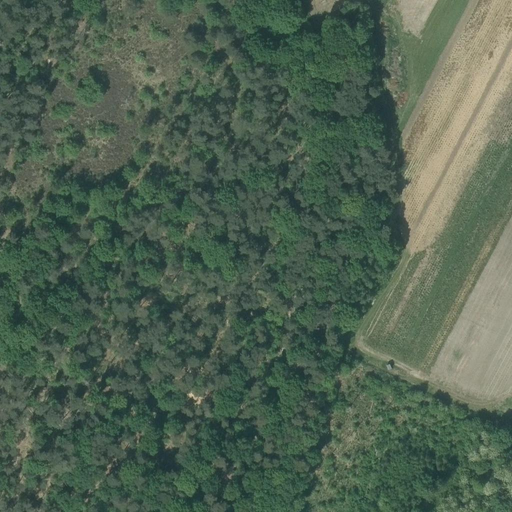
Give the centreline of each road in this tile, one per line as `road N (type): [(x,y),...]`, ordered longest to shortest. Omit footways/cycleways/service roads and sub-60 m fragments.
road 1 (track): [(297,0),(315,105),(294,230),(293,301),(277,354),(286,407),(281,478),(268,505)]
road 2 (track): [(0,338),(102,380),(132,427),(162,452),(268,505)]
